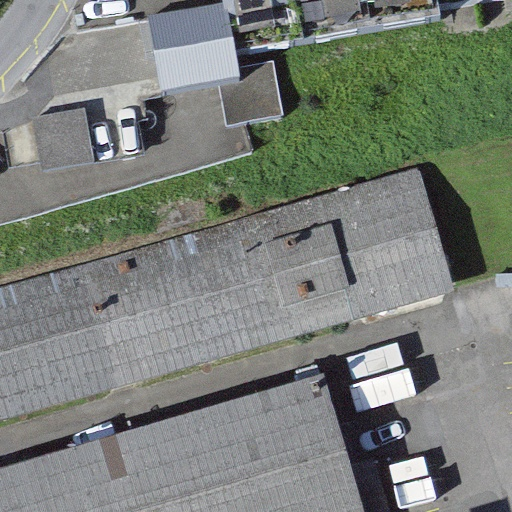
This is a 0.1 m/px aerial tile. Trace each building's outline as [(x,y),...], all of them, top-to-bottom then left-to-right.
[(437,25),(433,0),(225,0),(228,12),(235,58),(437,25)] [(228,12),(151,25),(163,99),(240,86),(235,58),(228,12)] [(85,116),(35,125),(43,171),(93,162),(85,116)] [(0,303),(0,425),(453,303),(422,189),(0,303)] [(0,477),(0,511),(361,511),(323,383),(0,477)]
